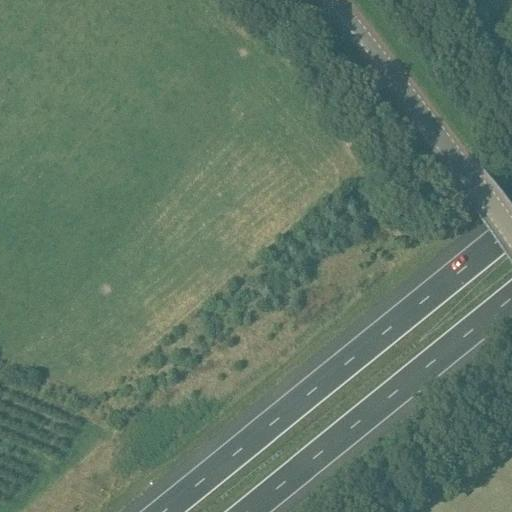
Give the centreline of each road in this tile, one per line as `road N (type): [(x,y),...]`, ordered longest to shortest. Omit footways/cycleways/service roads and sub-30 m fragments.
road 1 (motorway): [(511,232),(166,511)]
road 2 (motorway): [(250,511),(511,300)]
road 3 (tertiary): [(511,234),(332,0)]
